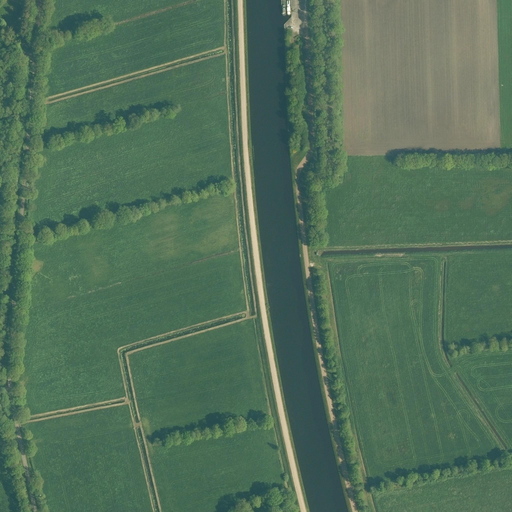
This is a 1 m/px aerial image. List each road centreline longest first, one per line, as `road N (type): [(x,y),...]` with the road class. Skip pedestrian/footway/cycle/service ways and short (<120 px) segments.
road 1 (track): [(303,511),(260,291),(239,0)]
road 2 (unclassified): [(36,511),(9,365),(39,0)]
road 3 (track): [(305,36),(309,145),(298,170),(299,205),(354,511)]
